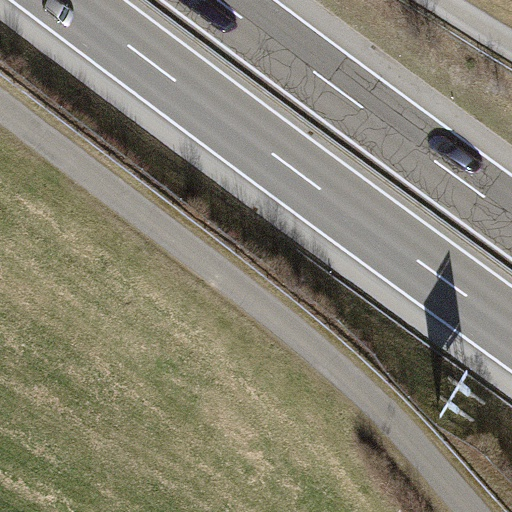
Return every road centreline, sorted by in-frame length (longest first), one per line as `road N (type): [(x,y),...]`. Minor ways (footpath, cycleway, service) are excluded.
road 1 (track): [(469,511),(350,383),(0,108)]
road 2 (motorway): [(62,0),(511,332)]
road 3 (motorway): [(511,214),(222,0)]
